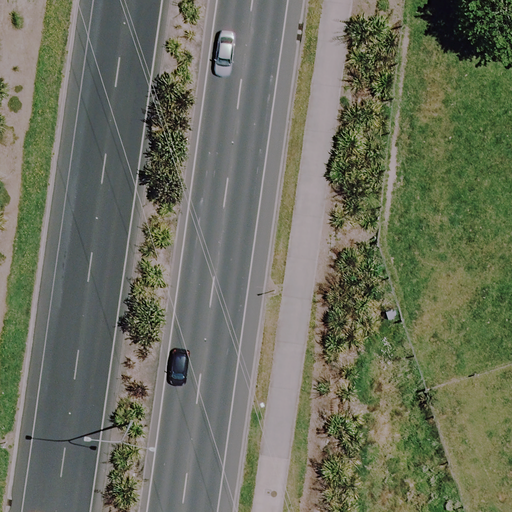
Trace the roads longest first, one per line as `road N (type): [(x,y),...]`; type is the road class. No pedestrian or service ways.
road 1 (primary): [(58,511),(129,0)]
road 2 (primary): [(246,0),(180,511)]
